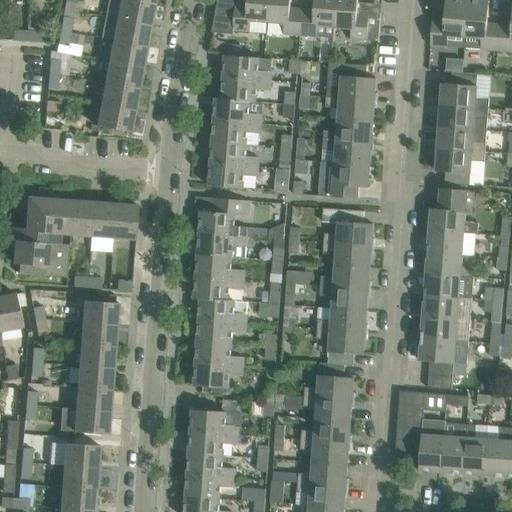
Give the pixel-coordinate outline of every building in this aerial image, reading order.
[(151,26),(155,5),(130,0),(120,0),(117,20),(151,26)] [(218,0),(213,28),(234,30),(251,32),(252,21),(269,22),(270,0),(248,0),(248,5),(237,4),(237,0),(218,0)] [(301,36),(303,9),(291,8),(291,0),(270,0),(269,22),(285,23),(284,34),(301,36)] [(334,38),(335,27),(337,0),(315,0),(315,10),(303,9),(301,36),(334,38)] [(358,6),(358,0),(337,0),(335,27),(352,28),(351,39),(379,42),(381,20),(370,19),(371,7),(358,6)] [(465,48),(469,0),(467,0),(446,0),(445,20),(433,19),(431,46),(448,47),(465,48)] [(498,51),(500,25),(488,24),(490,2),(486,1),(485,0),(468,0),(469,0),(465,48),(481,49),(481,50),(498,51)] [(60,31),(70,33),(73,19),(63,17),(60,31)] [(147,47),(151,26),(117,20),(113,41),(147,47)] [(511,25),(500,25),(498,51),(511,51),(511,25)] [(27,42),(28,32),(13,31),(13,41),(27,42)] [(60,31),(58,45),(68,47),(68,44),(77,46),(79,34),(70,33),(60,31)] [(28,32),(27,42),(41,43),(42,33),(28,32)] [(143,68),(147,47),(113,41),(109,62),(143,68)] [(228,45),(227,56),(242,57),(242,46),(228,45)] [(227,56),(226,56),(224,78),(271,81),(273,59),(242,57),(227,56)] [(59,76),(60,61),(50,60),(49,75),(59,76)] [(290,60),(289,74),(298,74),(301,75),(302,61),(290,60)] [(139,90),(143,68),(109,62),(105,83),(139,90)] [(368,66),(343,64),(330,63),(327,97),(377,101),(378,93),(376,93),(377,79),(367,78),(368,66)] [(439,98),(439,106),(489,109),(490,100),(492,75),(478,74),(473,74),(453,72),(452,84),(443,84),(442,98),(439,98)] [(58,89),(59,76),(49,75),(48,88),(58,89)] [(271,91),(271,81),(224,78),(222,99),(216,98),(216,99),(256,102),(257,90),(271,91)] [(135,111),(139,90),(105,83),(101,105),(135,111)] [(310,96),(311,83),(302,83),(302,95),(310,96)] [(296,106),(297,93),(287,92),(286,105),(296,106)] [(300,109),(310,109),(311,96),(310,96),(302,95),(300,109)] [(377,109),(377,101),(327,97),(326,107),(340,108),(339,120),(374,122),(375,108),(377,109)] [(256,103),(256,102),(216,99),(215,120),(262,124),(263,115),(250,114),(250,102),(256,103)] [(60,112),(61,102),(47,101),(46,111),(60,112)] [(131,133),(135,111),(101,105),(97,127),(131,133)] [(295,119),(296,106),(286,105),(285,118),(295,119)] [(488,119),(489,109),(439,106),(438,113),(441,113),(440,127),(487,131),(488,119)] [(260,146),(262,124),(215,120),(213,142),(247,145),(260,146)] [(373,136),(374,122),(339,120),(338,132),(325,131),(324,140),(374,144),(375,137),(373,136)] [(312,127),(300,126),(299,138),(308,139),(311,139),(312,127)] [(486,143),(487,131),(440,127),(438,141),(436,141),(436,149),(486,152),(487,143),(486,143)] [(282,148),(292,149),(293,136),(283,135),(282,148)] [(299,138),(298,147),(307,148),(308,139),(299,138)] [(374,152),(374,144),(324,140),(323,150),(337,151),(336,163),(370,165),(371,151),(374,152)] [(246,157),(247,145),(213,142),(211,164),(259,167),(260,158),(246,157)] [(291,170),(292,149),(282,148),(281,169),(291,170)] [(485,162),(486,152),(436,149),(435,156),(437,156),(436,171),(446,172),(445,184),(470,186),(472,161),(485,162)] [(309,175),(310,161),(297,160),(296,174),(309,175)] [(370,165),(336,163),(323,162),(320,196),(358,199),(359,187),(371,188),(372,180),(369,180),(370,165)] [(258,177),(259,167),(211,164),(210,186),(244,188),(245,176),(258,177)] [(275,190),(275,191),(289,192),(290,170),(277,169),(275,190)] [(294,194),(303,195),(304,182),(295,181),(294,194)] [(432,209),(430,231),(464,233),(478,234),(479,223),(465,222),(467,198),(468,192),(443,190),(443,196),(442,209),(432,209)] [(28,198),(25,237),(36,238),(36,242),(47,243),(50,199),(28,198)] [(249,216),(250,201),(214,198),(213,212),(202,211),(200,233),(247,237),(248,227),(235,226),(236,215),(249,216)] [(50,199),(47,243),(59,244),(60,234),(69,235),(72,201),(50,199)] [(91,237),(93,203),(72,201),(69,235),(91,237)] [(91,237),(113,238),(115,204),(93,203),(91,237)] [(113,238),(135,240),(138,206),(115,204),(113,238)] [(365,211),(340,209),(324,208),(323,222),(339,223),(338,234),(325,233),(324,243),(375,247),(375,239),(373,239),(374,224),(364,223),(365,211)] [(503,224),(502,236),(510,237),(511,225),(503,224)] [(262,228),(262,238),(270,238),(270,229),(262,228)] [(291,241),(299,241),(300,229),(291,228),(291,241)] [(463,255),(464,233),(430,231),(428,252),(463,255)] [(251,245),(252,237),(247,237),(200,233),(198,255),(233,257),(234,245),(247,246),(247,244),(251,245)] [(19,275),(39,276),(67,278),(69,245),(59,245),(59,244),(47,243),(36,242),(36,238),(25,237),(17,236),(17,241),(15,241),(14,264),(20,264),(19,275)] [(298,254),(299,241),(291,241),(290,253),(298,254)] [(374,254),(375,247),(324,243),(324,252),(337,253),(336,265),(371,268),(372,254),(374,254)] [(508,258),(509,246),(501,246),(500,258),(508,258)] [(284,262),(285,249),(275,248),(274,261),(284,262)] [(462,266),(463,255),(428,252),(427,274),(474,277),(475,267),(462,266)] [(232,269),(233,257),(198,255),(197,276),(244,280),(245,270),(232,269)] [(506,270),(508,258),(500,258),(498,270),(506,270)] [(283,275),(284,262),(274,261),(273,274),(283,275)] [(370,282),(371,268),(336,265),(335,277),(322,276),(321,286),(371,290),(372,282),(370,282)] [(296,284),(297,272),(288,271),(287,284),(296,284)] [(474,277),(427,274),(425,295),(459,298),(472,298),(474,277)] [(87,288),(88,278),(74,276),(73,287),(87,288)] [(244,280),(197,276),(195,299),(201,299),(201,298),(235,301),(243,302),(243,301),(244,280)] [(102,289),(102,279),(88,278),(87,288),(102,289)] [(131,292),(132,282),(118,280),(117,291),(131,292)] [(295,297),(296,284),(287,284),(286,296),(295,297)] [(371,297),(371,290),(321,286),(320,296),(333,297),(333,308),(368,311),(369,297),(371,297)] [(504,301),(505,288),(494,287),(493,300),(504,301)] [(280,305),(281,292),(272,291),(271,304),(280,305)] [(0,331),(22,328),(19,314),(16,294),(0,296),(0,331)] [(472,298),(459,298),(425,295),(424,317),(471,320),(472,298)] [(243,302),(235,301),(201,298),(201,299),(200,320),(247,324),(249,301),(243,301),(243,302)] [(493,300),(492,312),(502,313),(504,301),(493,300)] [(119,304),(99,302),(84,301),(83,323),(117,326),(119,304)] [(279,318),(280,305),(271,304),(270,317),(279,318)] [(35,322),(46,320),(43,306),(32,308),(35,322)] [(298,306),(286,306),(284,326),(293,327),(296,327),(298,306)] [(366,325),(368,311),(333,308),(332,320),(319,319),(318,329),(368,333),(369,325),(366,325)] [(469,342),(471,320),(424,317),(422,338),(469,342)] [(46,320),(35,322),(37,335),(48,333),(46,320)] [(246,333),(247,324),(200,320),(198,342),(232,344),(233,332),(246,333)] [(115,347),(117,326),(83,323),(81,345),(115,347)] [(292,340),(293,327),(284,326),(283,339),(292,340)] [(368,340),(368,333),(318,329),(317,339),(330,340),(328,364),(346,366),(354,366),(355,354),(364,355),(365,340),(368,340)] [(493,332),(491,343),(499,344),(501,333),(493,332)] [(277,348),(278,335),(268,334),(267,347),(277,348)] [(422,338),(420,361),(431,361),(454,363),(467,364),(469,342),(422,338)] [(231,356),(232,344),(198,342),(196,363),(244,367),(245,357),(231,356)] [(498,356),(499,344),(491,343),(490,355),(498,356)] [(114,369),(115,347),(81,345),(79,366),(114,369)] [(511,359),(511,349),(511,346),(504,346),(503,358),(511,359)] [(276,361),(277,348),(267,347),(266,360),(276,361)] [(32,363),(43,364),(44,349),(33,348),(32,363)] [(453,376),(454,363),(431,361),(430,375),(453,376)] [(41,377),(43,364),(32,363),(31,376),(41,377)] [(196,363),(195,385),(204,386),(203,393),(229,395),(229,388),(230,375),(243,376),(244,367),(196,363)] [(346,366),(328,364),(320,363),(319,388),(306,387),(305,397),(355,401),(356,393),(353,393),(354,378),(345,377),(346,366)] [(18,379),(15,365),(5,367),(8,381),(18,379)] [(112,391),(114,369),(79,366),(78,388),(112,391)] [(452,390),(453,376),(430,375),(429,388),(452,390)] [(110,412),(112,391),(78,388),(76,410),(110,412)] [(276,404),(277,391),(267,390),(266,403),(276,404)] [(26,406),(36,407),(37,392),(27,391),(26,406)] [(426,393),(406,392),(401,391),(400,403),(425,405),(425,404),(425,393),(426,393)] [(276,404),(275,407),(285,408),(286,395),(276,394),(276,404)] [(490,404),(491,395),(478,394),(478,403),(490,404)] [(468,405),(469,396),(456,395),(456,404),(468,405)] [(503,405),(504,396),(491,395),(490,404),(503,405)] [(355,408),(355,401),(305,397),(304,406),(317,407),(316,419),(351,422),(352,408),(355,408)] [(275,416),(276,404),(266,403),(265,416),(275,416)] [(424,417),(425,405),(400,403),(399,415),(424,417)] [(34,420),(36,407),(26,406),(24,419),(34,420)] [(242,413),(213,411),(193,409),(191,432),(239,435),(239,428),(242,428),(242,413)] [(109,435),(110,412),(76,410),(74,432),(109,435)] [(423,429),(423,421),(424,417),(399,415),(398,427),(423,429)] [(350,436),(351,422),(316,419),(315,431),(302,430),(302,440),(352,444),(352,436),(350,436)] [(6,435),(17,436),(18,422),(7,421),(6,435)] [(446,423),(433,422),(423,421),(423,429),(422,441),(421,453),(420,470),(442,472),(444,436),(445,436),(446,423)] [(463,473),(467,424),(457,424),(456,437),(445,436),(444,436),(442,472),(463,473)] [(485,475),(488,439),(476,438),(477,425),(467,424),(463,473),(485,475)] [(284,438),(285,426),(277,425),(276,438),(284,438)] [(422,441),(423,429),(398,427),(397,439),(422,441)] [(506,477),(510,428),(500,427),(499,440),(488,439),(485,475),(506,477)] [(238,445),(239,435),(191,432),(190,453),(224,456),(225,444),(238,445)] [(16,450),(17,436),(6,435),(6,449),(16,450)] [(283,451),(284,438),(276,438),(275,450),(283,451)] [(421,453),(422,441),(397,439),(396,451),(421,453)] [(351,451),(352,444),(302,440),(301,449),(314,450),(313,462),(348,465),(349,451),(351,451)] [(100,446),(80,444),(66,443),(64,466),(98,468),(100,446)] [(269,459),(270,446),(260,445),(259,458),(269,459)] [(21,462),(32,463),(33,449),(22,448),(21,462)] [(223,468),(224,456),(190,453),(188,475),(236,478),(236,469),(223,468)] [(268,472),(269,459),(259,458),(258,471),(268,472)] [(31,477),(32,463),(21,462),(20,476),(31,477)] [(347,479),(348,465),(313,462),(312,474),(299,473),(298,483),(349,487),(349,479),(347,479)] [(4,464),(3,478),(14,479),(15,465),(4,464)] [(96,490),(98,468),(64,466),(63,487),(96,490)] [(235,488),(236,478),(188,475),(186,496),(221,499),(222,487),(235,488)] [(13,493),(14,479),(3,478),(2,492),(13,493)] [(286,482),(273,481),(271,502),(284,503),(286,482)] [(348,494),(349,487),(298,483),(298,492),(311,493),(310,505),(345,508),(346,494),(348,494)] [(95,511),(96,490),(63,487),(61,509),(95,511)] [(256,501),(266,502),(267,489),(257,488),(256,501)] [(220,510),(221,499),(186,496),(185,511),(233,511),(220,510)] [(15,509),(16,499),(2,498),(1,508),(15,509)] [(29,510),(29,500),(16,499),(15,509),(29,510)] [(264,511),(266,502),(256,501),(254,511),(264,511)]
